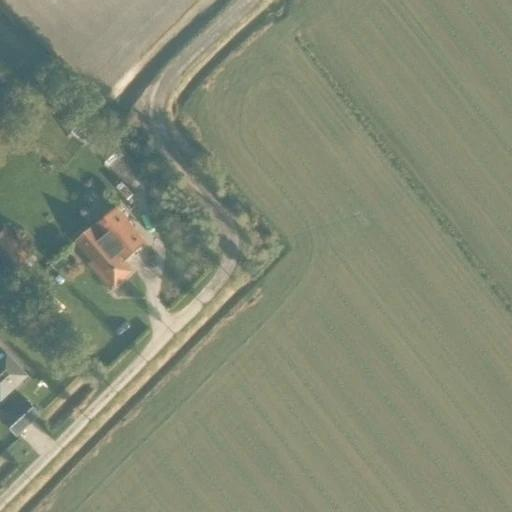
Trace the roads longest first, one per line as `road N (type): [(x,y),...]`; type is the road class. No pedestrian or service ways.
road 1 (track): [(212,290),(227,263),(227,231),(158,136),(154,101),(171,74),(251,0)]
road 2 (unclassified): [(0,507),(212,290)]
